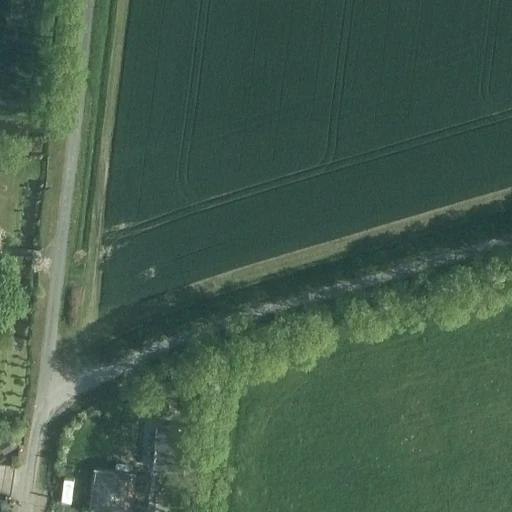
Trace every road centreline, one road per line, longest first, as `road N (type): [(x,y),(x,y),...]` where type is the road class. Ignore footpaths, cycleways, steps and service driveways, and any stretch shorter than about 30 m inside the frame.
road 1 (unclassified): [(42,400),(234,321),(511,240)]
road 2 (unclassified): [(42,400),(89,0)]
